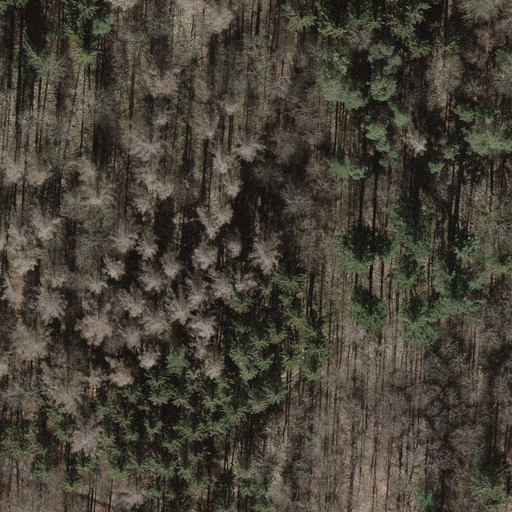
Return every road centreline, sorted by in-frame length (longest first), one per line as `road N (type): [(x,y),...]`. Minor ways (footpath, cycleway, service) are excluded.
road 1 (track): [(53,484),(511,246)]
road 2 (track): [(274,0),(355,324)]
